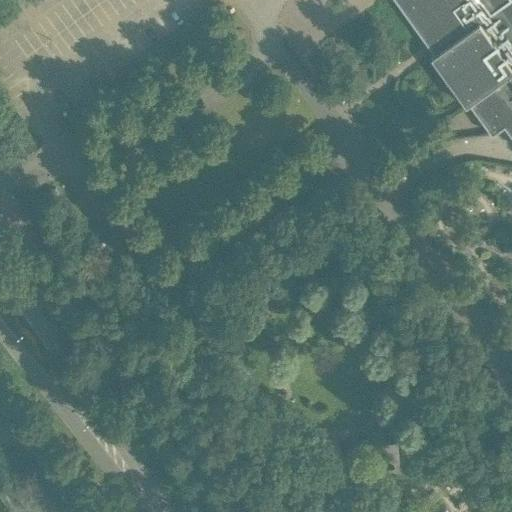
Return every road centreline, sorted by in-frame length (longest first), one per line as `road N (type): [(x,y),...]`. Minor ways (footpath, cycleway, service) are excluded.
road 1 (secondary): [(104,445),(98,413),(0,271)]
road 2 (secondary): [(0,329),(77,426),(104,445)]
road 3 (unknown): [(382,190),(454,156),(506,158)]
